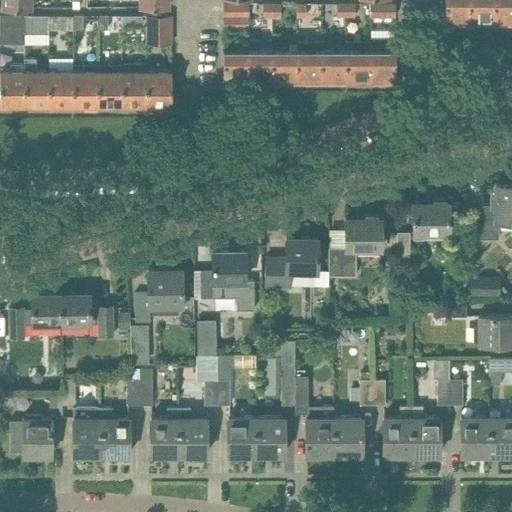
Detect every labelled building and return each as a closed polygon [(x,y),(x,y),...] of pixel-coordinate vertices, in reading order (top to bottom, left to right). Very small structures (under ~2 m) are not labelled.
[(444,0),(444,21),(469,21),(469,0),(444,0)] [(469,0),(469,21),(494,21),(493,0),(469,0)] [(511,0),(493,0),(494,21),(511,21),(511,0)] [(223,3),(223,18),(247,18),(247,3),(223,3)] [(369,3),(369,4),(369,16),(395,16),(395,3),(369,3)] [(262,17),(273,17),(273,4),(262,4),(262,17)] [(296,17),(307,17),(307,4),(296,4),(296,17)] [(338,17),(347,17),(347,4),(338,4),(338,17)] [(347,4),(347,17),(355,17),(355,16),(369,16),(369,4),(347,4)] [(0,14),(0,29),(25,29),(25,16),(25,14),(0,14)] [(25,16),(25,29),(25,42),(48,42),(47,30),(47,15),(25,16)] [(58,15),(47,15),(47,30),(58,29),(58,15)] [(72,29),(83,29),(83,15),(72,15),(72,29)] [(97,29),(107,30),(107,15),(97,15),(97,29)] [(121,15),(121,24),(142,24),(142,15),(121,15)] [(146,15),(146,29),(171,29),(171,15),(146,15)] [(247,18),(223,18),(223,29),(247,29),(247,18)] [(0,29),(0,43),(25,43),(25,42),(25,29),(0,29)] [(171,29),(146,29),(146,43),(171,43),(171,29)] [(222,80),(247,80),(247,40),(246,40),(246,49),(223,49),(222,80)] [(247,80),(273,80),(273,49),(258,49),(258,40),(247,40),(247,80)] [(296,80),(322,80),(322,49),(320,49),(319,40),(296,41),(296,49),(296,80)] [(347,80),(371,80),(371,49),(369,49),(369,41),(347,40),(347,49),(347,80)] [(273,80),(296,80),(296,49),(273,49),(273,80)] [(322,80),(347,80),(347,49),(322,49),(322,80)] [(371,49),(371,80),(395,80),(395,49),(371,49)] [(0,104),(25,104),(25,58),(23,58),(23,64),(9,64),(9,70),(0,69),(0,104)] [(25,104),(49,104),(49,70),(35,70),(35,58),(25,58),(25,104)] [(74,104),(98,104),(98,64),(72,64),(72,70),(74,70),(74,104)] [(98,104),(123,104),(123,64),(98,64),(98,104)] [(146,64),(123,64),(123,104),(147,104),(147,70),(145,70),(146,64)] [(49,104),(74,104),(74,70),(72,70),(49,70),(49,104)] [(147,70),(147,104),(171,104),(171,70),(147,70)] [(511,183),(495,183),(495,204),(469,204),(469,238),(499,238),(498,219),(511,218),(511,183)] [(413,202),(412,232),(448,233),(449,202),(413,202)] [(328,276),(340,276),(340,258),(353,258),(353,248),(380,248),(381,218),(345,217),(344,247),(328,247),(328,276)] [(397,260),(410,260),(410,232),(397,231),(397,260)] [(266,256),(265,287),(290,288),(290,287),(296,287),(297,271),(317,271),(318,237),(285,237),(285,257),(266,256)] [(212,269),(199,269),(199,297),(236,297),(236,309),(254,309),(253,279),(244,279),(244,250),(212,250),(212,269)] [(147,268),(148,292),(134,292),(135,322),(150,322),(150,306),(182,305),(181,268),(147,268)] [(469,293),(498,293),(498,276),(469,276),(469,293)] [(61,322),(60,293),(31,294),(31,309),(23,309),(23,307),(8,307),(9,336),(25,336),(25,323),(61,322)] [(89,293),(60,293),(61,322),(98,321),(99,336),(113,336),(112,305),(97,306),(97,308),(89,308),(89,293)] [(432,305),(433,317),(466,317),(467,302),(432,305)] [(118,312),(118,330),(130,330),(129,312),(118,312)] [(511,314),(478,315),(478,343),(511,342),(511,314)] [(271,327),(264,327),(264,338),(274,338),(275,331),(271,327)] [(282,405),(295,405),(295,379),(294,379),(294,353),(282,353),(282,366),(282,405)] [(489,384),(500,384),(500,371),(511,370),(511,357),(489,358),(489,384)] [(451,379),(448,379),(448,360),(437,360),(412,360),(412,373),(432,373),(432,376),(437,376),(437,406),(451,406),(451,379)] [(139,405),(139,368),(129,368),(129,379),(127,379),(127,405),(139,405)] [(152,368),(139,368),(139,405),(152,405),(152,368)] [(62,378),(62,391),(62,404),(75,404),(75,378),(62,378)] [(218,405),(218,379),(205,379),(205,405),(218,405)] [(230,379),(218,379),(218,405),(230,405),(230,379)] [(295,379),(295,405),(305,405),(305,454),(335,454),(335,416),(333,416),(333,405),(308,405),(307,379),(295,379)] [(373,405),(373,379),(371,379),(360,379),(360,405),(373,405)] [(385,379),(373,379),(373,405),(385,405),(385,379)] [(463,379),(451,379),(451,406),(463,406),(463,379)] [(22,455),(51,455),(51,416),(62,416),(62,404),(62,391),(49,391),(49,416),(40,416),(40,410),(24,410),(24,416),(22,416),(22,423),(0,422),(0,452),(22,453),(22,455)] [(412,415),(412,404),(399,404),(399,415),(383,416),(383,454),(412,454),(412,415)] [(422,404),(412,404),(412,415),(412,454),(439,454),(438,415),(422,415),(422,404)] [(101,455),(101,407),(97,407),(96,405),(77,405),(73,407),(73,455),(101,455)] [(179,455),(179,406),(166,406),(166,416),(150,416),(150,455),(179,455)] [(189,406),(179,406),(179,455),(206,455),(206,416),(189,416),(189,406)] [(112,407),(101,407),(101,455),(128,455),(128,416),(112,416),(112,407)] [(491,415),(489,415),(489,454),(511,453),(511,415),(499,415),(499,410),(491,410),(491,415)] [(489,454),(489,415),(460,415),(460,454),(489,454)] [(257,454),(257,416),(228,416),(228,454),(257,454)] [(283,416),(257,416),(257,454),(283,454),(283,416)] [(361,416),(335,416),(335,454),(361,454),(361,416)]
